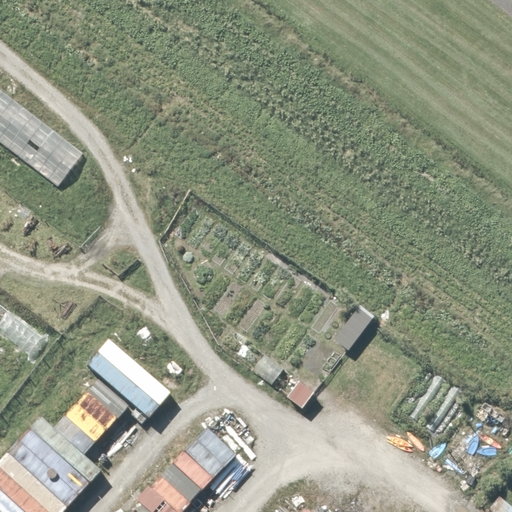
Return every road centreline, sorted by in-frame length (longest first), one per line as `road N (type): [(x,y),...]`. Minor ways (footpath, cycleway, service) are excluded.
road 1 (track): [(0,54),(98,136),(124,171),(137,226),(182,323),(285,443),(222,511)]
road 2 (track): [(285,443),(318,424),(345,425),(395,450),(465,511)]
